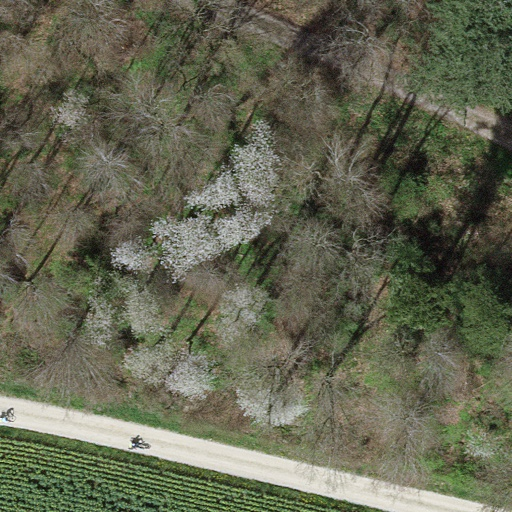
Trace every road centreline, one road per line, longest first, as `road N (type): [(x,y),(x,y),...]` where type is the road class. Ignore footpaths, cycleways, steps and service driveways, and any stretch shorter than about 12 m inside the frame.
road 1 (track): [(0,415),(466,511)]
road 2 (track): [(237,0),(511,127)]
